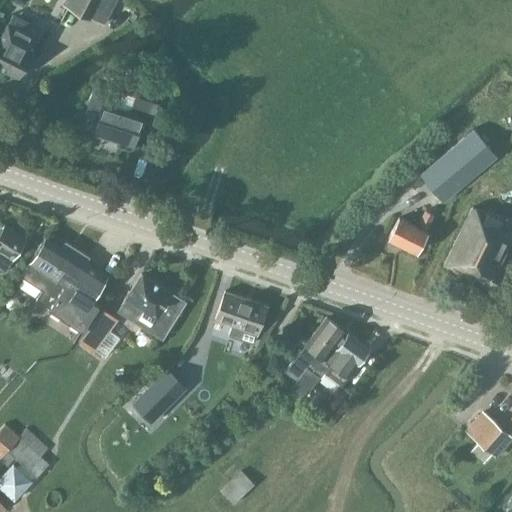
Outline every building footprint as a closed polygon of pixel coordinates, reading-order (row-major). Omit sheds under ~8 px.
[(106,24),(117,0),(71,0),(67,7),(93,20),(93,18),(106,24)] [(7,22),(5,27),(0,35),(0,67),(18,77),(43,29),(14,13),(9,23),(7,22)] [(168,78),(155,73),(145,102),(159,106),(168,78)] [(134,147),(143,115),(103,101),(93,134),(134,147)] [(474,163),(455,143),(419,174),(444,202),(483,169),(476,161),(474,163)] [(511,184),(504,184),(503,201),(511,201),(511,184)] [(511,222),(487,210),(486,211),(473,205),(442,266),(499,294),(511,270),(501,264),(511,241),(511,222)] [(417,251),(428,230),(435,215),(424,209),(417,225),(399,216),(388,238),(417,251)] [(0,268),(4,272),(26,238),(4,225),(0,230),(0,268)] [(41,290),(35,299),(82,329),(98,304),(92,300),(104,280),(81,266),(95,246),(71,231),(58,251),(42,240),(29,262),(19,277),(41,290)] [(162,338),(173,320),(184,301),(172,293),(173,292),(141,272),(117,312),(162,338)] [(266,305),(224,290),(214,320),(230,326),(227,334),(252,344),(266,305)] [(78,339),(93,351),(95,348),(104,355),(117,337),(108,330),(116,319),(102,308),(78,339)] [(292,387),(305,397),(324,372),(324,373),(330,365),(327,363),(330,359),(330,357),(330,356),(326,354),(345,329),(326,316),(284,370),(297,380),(292,387)] [(330,365),(324,373),(340,385),(346,377),(369,347),(348,332),(334,350),(330,356),(330,357),(330,359),(327,363),(330,365)] [(185,389),(168,371),(131,406),(148,424),(185,389)] [(478,440),(496,457),(511,439),(511,436),(494,421),(483,411),(466,431),(478,440)] [(0,487),(13,500),(49,462),(41,455),(48,447),(27,428),(18,435),(5,423),(0,428),(0,459),(8,467),(0,475),(0,487)] [(240,470),(220,490),(237,507),(257,487),(240,470)]
